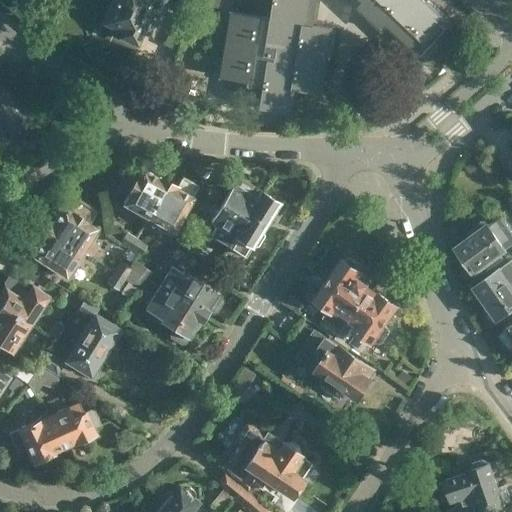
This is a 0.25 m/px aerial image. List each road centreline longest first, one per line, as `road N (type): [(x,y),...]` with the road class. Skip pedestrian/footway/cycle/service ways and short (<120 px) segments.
road 1 (residential): [(343,151),(329,194),(165,446),(131,475),(86,492),(23,494),(0,485)]
road 2 (residential): [(132,127),(206,142),(343,151)]
road 3 (residential): [(356,511),(461,341)]
road 4 (residential): [(461,341),(402,171)]
road 5 (residential): [(132,127),(0,28)]
road 6 (residential): [(511,54),(392,155)]
road 7 (residential): [(0,207),(43,170),(132,127)]
road 8 (residential): [(402,171),(511,80)]
